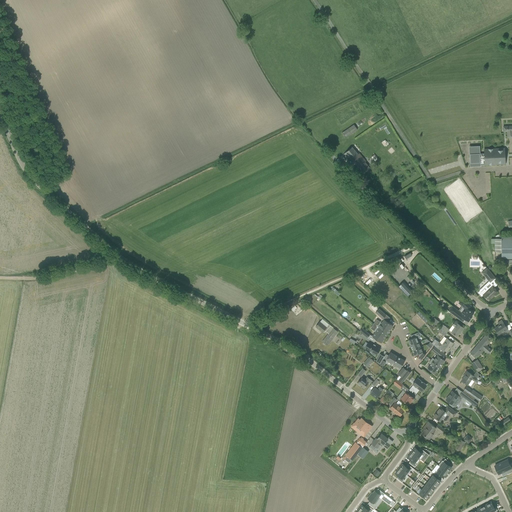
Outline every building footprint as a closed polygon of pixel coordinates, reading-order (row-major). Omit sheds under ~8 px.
[(342,133),(345,138),(357,130),(354,125),(342,133)] [(345,153),(343,154),(347,159),(349,158),(363,173),(367,170),(369,168),(365,162),(352,147),(345,153)] [(479,149),(470,150),(470,166),(480,166),(480,165),(485,165),(506,164),(505,148),(484,149),(484,154),(479,154),(479,149)] [(511,236),(501,237),(501,239),(501,252),(501,259),(511,258),(511,236)] [(501,252),(501,239),(495,239),(491,239),(491,243),(495,243),(495,252),(501,252)] [(445,260),(450,267),(453,265),(448,257),(445,260)] [(482,273),(489,282),(490,283),(495,279),(487,268),(482,273)] [(403,282),(398,286),(407,296),(412,292),(403,282)] [(338,295),(340,293),(332,286),(329,289),(338,295)] [(479,291),(478,293),(481,297),(483,295),(488,301),(498,292),(495,288),(493,286),(488,290),(484,286),(479,291)] [(469,310),(472,307),(463,298),(459,303),(464,309),(461,313),(452,306),(448,311),(462,322),(464,319),(468,322),(472,316),(474,313),(469,310)] [(386,315),(379,309),(375,313),(383,319),(386,315)] [(417,314),(423,320),(425,318),(419,311),(417,314)] [(378,328),(387,334),(393,326),(388,322),(389,322),(384,319),(378,328)] [(316,327),(322,332),(329,324),(325,321),(324,322),(322,320),(320,322),(316,327)] [(497,323),(499,325),(495,328),(499,335),(505,331),(506,333),(509,331),(508,330),(503,323),(502,320),(497,323)] [(455,328),(451,332),(453,333),(457,336),(461,331),(462,331),(464,328),(460,325),(457,324),(455,322),(452,325),(452,326),(455,328)] [(442,325),(440,328),(446,333),(449,329),(442,325)] [(322,342),(327,346),(338,332),(333,328),(322,342)] [(381,343),(387,334),(378,328),(372,337),(381,343)] [(359,331),(367,338),(370,335),(362,329),(359,331)] [(470,353),(474,356),(476,358),(483,349),(488,354),(491,350),(486,346),(493,338),(487,333),(470,353)] [(436,343),(434,345),(439,349),(443,352),(445,350),(447,352),(453,343),(449,340),(444,336),(439,343),(438,342),(437,344),(436,343)] [(418,342),(416,337),(408,340),(410,346),(418,342)] [(380,349),(368,342),(365,348),(372,352),(371,353),(375,356),(376,354),(377,355),(380,349)] [(420,347),(418,342),(410,346),(412,351),(420,347)] [(423,353),(420,347),(412,351),(414,356),(418,354),(419,357),(418,358),(421,360),(425,355),(423,353)] [(393,365),(398,357),(390,352),(386,360),(393,365)] [(380,364),(384,356),(380,354),(376,361),(380,364)] [(440,367),(445,361),(438,355),(434,360),(432,358),(431,360),(439,366),(440,367)] [(400,369),(405,361),(398,357),(393,365),(397,367),(400,369)] [(364,364),(367,367),(372,360),(369,358),(364,364)] [(440,367),(439,366),(431,360),(429,363),(431,364),(427,369),(434,374),(440,367)] [(479,364),(475,367),(478,372),(484,369),(480,364),(479,364)] [(358,375),(361,377),(366,371),(363,368),(358,375)] [(402,368),(398,374),(402,377),(403,375),(406,371),(402,368)] [(465,375),(461,381),(467,385),(467,384),(470,386),(474,381),(474,382),(479,375),(476,371),(473,376),(467,371),(464,375),(465,375)] [(402,384),(407,377),(404,375),(403,375),(402,377),(398,381),(402,384)] [(362,378),(357,383),(364,388),(368,383),(370,384),(372,381),(367,377),(364,380),(362,378)] [(421,391),(426,385),(418,378),(413,385),(409,390),(412,393),(413,391),(416,394),(419,390),(421,391)] [(393,383),(400,388),(402,385),(396,380),(393,383)] [(482,397),(472,390),(472,391),(466,387),(463,392),(468,396),(473,400),(475,398),(480,401),(482,397)] [(370,393),(376,398),(381,393),(380,393),(383,390),(379,388),(377,390),(374,388),(370,393)] [(404,391),(401,394),(403,396),(400,399),(409,405),(411,402),(412,402),(413,402),(414,401),(414,400),(413,399),(414,398),(404,391)] [(465,400),(468,396),(463,392),(462,392),(462,391),(458,396),(452,391),(446,400),(455,407),(462,398),(465,400)] [(388,403),(392,406),(397,400),(394,398),(388,403)] [(392,407),(391,406),(390,409),(399,416),(404,410),(395,403),(392,407)] [(435,418),(433,420),(436,423),(438,420),(440,422),(443,418),(446,421),(449,416),(453,411),(452,409),(448,406),(444,411),(440,408),(437,412),(437,413),(436,413),(433,417),(435,418)] [(501,422),(504,425),(511,420),(508,417),(501,422)] [(358,419),(354,423),(362,430),(359,433),(364,437),(372,426),(362,419),(361,421),(358,419)] [(424,430),(421,433),(425,436),(429,439),(434,433),(432,432),(434,430),(433,428),(434,426),(430,423),(428,422),(423,428),(422,429),(424,430)] [(435,429),(442,433),(444,429),(438,425),(435,429)] [(351,442),(346,437),(350,433),(345,429),(338,438),(347,446),(351,442)] [(372,444),(369,447),(374,451),(376,447),(377,448),(379,446),(381,443),(383,444),(388,439),(381,434),(377,439),(376,438),(372,444)] [(456,448),(460,451),(465,442),(461,440),(456,448)] [(353,448),(346,456),(352,460),(364,446),(358,442),(356,445),(354,448),(353,448)] [(385,453),(390,459),(398,450),(393,445),(385,453)] [(364,448),(358,455),(361,457),(366,450),(364,448)] [(413,451),(411,453),(418,458),(418,459),(420,460),(426,453),(426,452),(420,448),(418,450),(415,448),(412,450),(413,451)] [(409,455),(407,457),(411,460),(409,463),(414,467),(417,464),(415,463),(418,459),(418,458),(411,453),(410,455),(409,455)] [(442,460),(438,466),(440,467),(447,472),(449,470),(449,471),(451,468),(448,465),(450,462),(445,459),(443,461),(442,460)] [(508,460),(495,466),(499,474),(506,470),(508,474),(511,472),(511,467),(508,460)] [(400,467),(399,469),(406,475),(407,475),(412,468),(408,464),(406,467),(402,464),(400,467)] [(436,471),(434,473),(438,477),(440,475),(444,478),(446,475),(446,474),(447,472),(440,467),(437,472),(436,471)] [(395,473),(398,476),(397,478),(402,483),(404,480),(402,479),(406,475),(399,469),(397,471),(397,470),(395,473)] [(433,475),(430,479),(438,485),(439,483),(439,482),(440,481),(441,481),(433,475)] [(430,479),(427,482),(434,488),(436,486),(436,487),(438,485),(430,479)] [(427,482),(424,486),(432,492),(434,490),(433,490),(434,488),(427,482)] [(424,486),(422,489),(429,495),(430,494),(431,494),(432,492),(424,486)] [(422,489),(419,493),(426,499),(428,497),(427,497),(429,495),(422,489)] [(372,493),(367,499),(374,504),(379,497),(389,505),(393,500),(381,491),(379,494),(375,491),(373,493),(372,493)] [(488,504),(486,505),(489,511),(494,511),(496,511),(491,502),(488,503),(488,504)]
